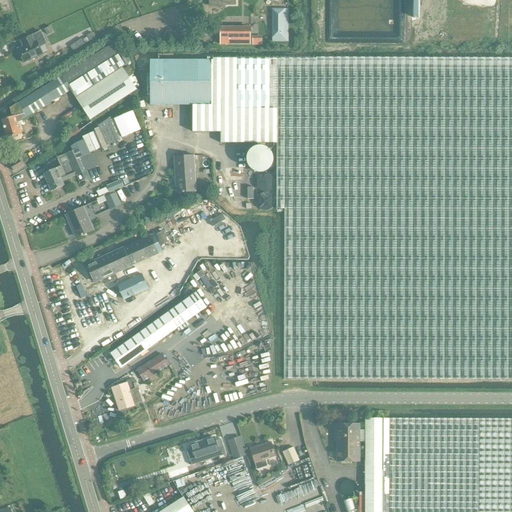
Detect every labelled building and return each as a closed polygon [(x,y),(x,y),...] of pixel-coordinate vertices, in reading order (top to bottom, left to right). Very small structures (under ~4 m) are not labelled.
[(288,8),(271,8),(272,42),(288,42),(288,8)] [(251,44),(250,32),(250,25),(220,25),(220,32),(220,44),(251,44)] [(46,35),(54,31),(52,26),(43,29),(46,35)] [(39,30),(20,39),(23,45),(17,47),(24,62),(42,54),(38,46),(45,43),(39,30)] [(83,40),(85,43),(94,39),(89,30),(74,37),(77,43),(83,40)] [(10,109),(12,117),(1,120),(7,139),(22,135),(17,121),(27,118),(52,102),(71,90),(91,120),(136,90),(122,68),(127,64),(120,54),(124,51),(118,41),(43,88),(10,109)] [(211,105),(190,105),(193,105),(193,132),(221,132),(221,143),(277,143),(277,106),(270,106),(270,59),(214,59),(214,60),(211,60),(211,105)] [(511,59),(317,59),(270,59),(270,106),(277,106),(277,143),(277,209),(285,209),(284,379),(297,379),(304,379),(315,379),(472,380),(487,380),(511,379),(511,59)] [(211,60),(150,60),(150,105),(190,105),(211,105),(211,60)] [(133,111),(114,119),(122,137),(140,129),(133,111)] [(65,186),(63,181),(76,176),(88,171),(98,166),(93,153),(89,154),(86,146),(84,141),(71,146),(73,151),(57,158),(61,166),(44,174),(51,191),(65,186)] [(174,157),(175,166),(175,177),(178,177),(179,193),(196,192),(195,156),(174,157)] [(23,166),(18,159),(10,165),(14,172),(23,166)] [(110,210),(121,205),(116,193),(105,198),(106,201),(110,210)] [(104,196),(96,199),(99,205),(106,201),(105,198),(104,196)] [(78,238),(94,230),(84,208),(65,216),(69,225),(71,224),(78,238)] [(160,246),(168,243),(163,231),(155,234),(160,246)] [(95,283),(116,274),(163,253),(155,235),(88,265),(95,283)] [(143,275),(130,280),(118,286),(125,300),(149,289),(143,275)] [(144,331),(111,354),(121,369),(144,353),(207,308),(197,294),(144,331)] [(144,381),(168,366),(161,354),(137,370),(144,381)] [(120,411),(143,403),(136,383),(134,384),(133,379),(126,381),(127,383),(112,388),(120,411)] [(387,511),(388,419),(365,419),(365,511),(387,511)] [(511,511),(511,419),(388,419),(387,511),(511,511)] [(358,460),(359,424),(335,424),(335,441),(339,441),(339,460),(358,460)] [(227,440),(234,460),(247,455),(240,436),(227,440)] [(190,445),(191,448),(186,449),(191,466),(219,457),(225,454),(220,439),(215,441),(214,438),(190,445)] [(277,457),(273,442),(251,450),(257,470),(267,466),(265,461),(277,457)] [(288,466),(299,461),(293,448),(282,452),(288,466)] [(128,476),(121,479),(125,487),(132,483),(128,476)] [(192,511),(183,498),(161,511),(192,511)]
